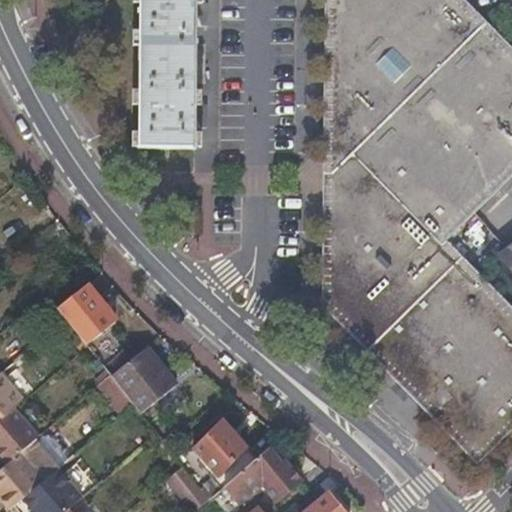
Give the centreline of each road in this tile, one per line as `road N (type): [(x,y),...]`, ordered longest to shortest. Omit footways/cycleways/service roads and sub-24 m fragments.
road 1 (tertiary): [(0,27),(89,183),(195,299)]
road 2 (tertiary): [(246,346),(393,473),(420,511)]
road 3 (residential): [(258,0),(259,239)]
